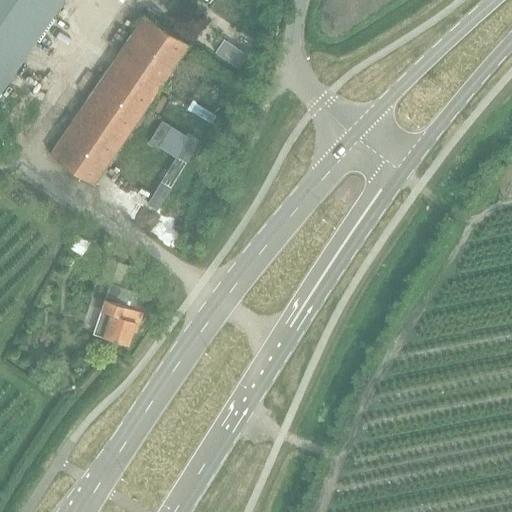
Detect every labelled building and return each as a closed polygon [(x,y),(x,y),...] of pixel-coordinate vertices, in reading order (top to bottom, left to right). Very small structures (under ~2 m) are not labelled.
[(0,0),(0,89),(61,0),(0,0)] [(92,183),(187,44),(144,14),(49,153),(92,183)] [(236,97),(245,84),(194,49),(185,62),(236,97)] [(89,241),(75,233),(67,247),(81,255),(89,241)] [(131,266),(106,257),(100,277),(105,279),(105,280),(124,286),(131,266)] [(104,299),(104,298),(92,332),(127,344),(134,321),(138,323),(142,311),(139,310),(144,294),(110,282),(104,299)]
